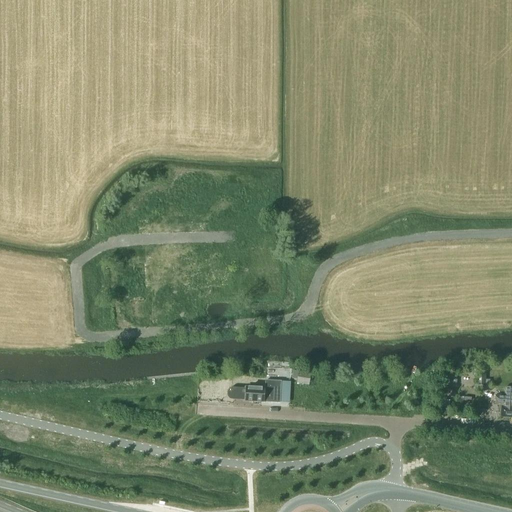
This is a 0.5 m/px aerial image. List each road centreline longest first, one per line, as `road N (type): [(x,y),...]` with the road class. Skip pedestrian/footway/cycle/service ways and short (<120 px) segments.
road 1 (track): [(194,223),(172,224),(138,253),(137,319),(152,330),(287,318),(303,309),(324,265),(345,254),(408,237),(511,231)]
road 2 (unclassified): [(391,448),(373,441),(326,459),(249,465),(0,414)]
road 3 (unclassified): [(204,410),(396,421)]
road 4 (primary): [(126,511),(0,484)]
